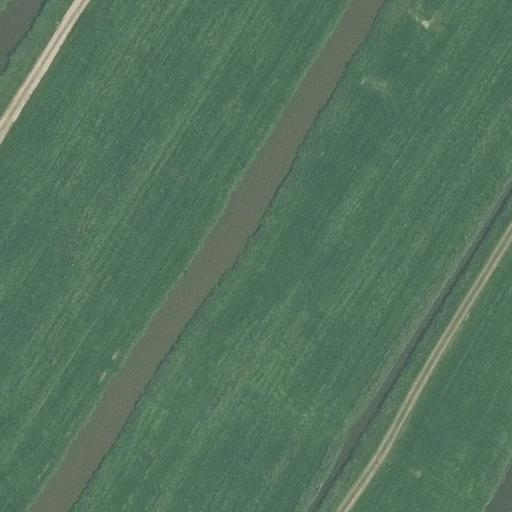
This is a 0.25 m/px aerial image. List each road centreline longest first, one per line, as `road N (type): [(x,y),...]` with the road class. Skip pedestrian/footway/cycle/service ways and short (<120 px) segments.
road 1 (track): [(349,511),(511,237)]
road 2 (track): [(83,0),(0,127)]
